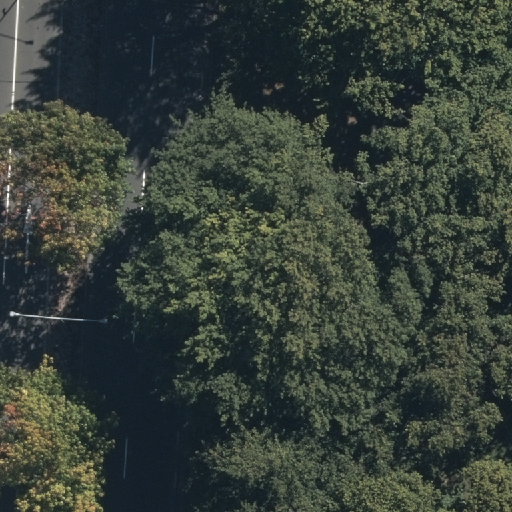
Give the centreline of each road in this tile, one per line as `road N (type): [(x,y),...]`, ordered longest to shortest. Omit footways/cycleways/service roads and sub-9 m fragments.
road 1 (primary): [(160,0),(122,511)]
road 2 (primary): [(0,209),(10,0)]
